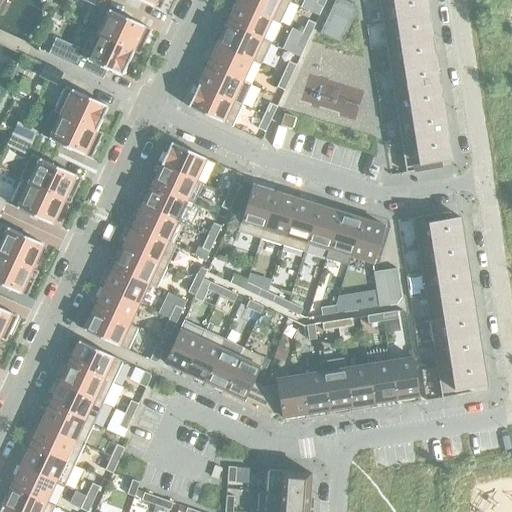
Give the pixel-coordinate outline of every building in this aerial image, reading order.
[(139,0),(153,6),(160,9),(164,0),(139,0)] [(285,0),(236,0),(236,2),(280,22),(289,2),(285,0)] [(344,0),(334,0),(319,33),(341,43),(356,11),(355,5),(344,0)] [(377,0),(382,23),(427,15),(424,0),(377,0)] [(236,2),(226,23),(270,43),(270,42),(261,38),(270,19),(279,23),(280,22),(236,2)] [(91,30),(90,31),(139,54),(151,29),(144,26),(108,9),(97,33),(91,30)] [(427,15),(382,23),(385,46),(431,39),(427,15)] [(307,20),(301,32),(309,36),(315,23),(307,20)] [(222,31),(217,43),(260,64),(270,43),(226,23),(222,31)] [(54,42),(49,53),(95,75),(99,65),(121,75),(132,51),(139,54),(90,31),(80,53),(54,42)] [(309,36),(301,32),(296,45),(303,49),(309,36)] [(435,63),(431,39),(385,46),(389,70),(435,63)] [(217,43),(207,64),(242,80),(251,60),(260,65),(260,64),(217,43)] [(282,74),(290,77),(296,65),(288,61),(282,74)] [(438,86),(435,63),(389,70),(393,94),(438,86)] [(44,64),(38,76),(58,85),(64,73),(44,64)] [(207,64),(197,85),(241,105),(241,104),(232,100),(242,80),(207,64)] [(290,77),(282,74),(276,86),(284,90),(290,77)] [(197,85),(187,106),(222,122),(231,126),(232,125),(241,105),(197,85)] [(65,86),(53,110),(53,111),(102,133),(96,130),(107,106),(65,86)] [(442,110),(438,86),(393,94),(397,117),(442,110)] [(263,115),(270,119),(276,106),(269,103),(263,115)] [(90,158),(102,133),(53,111),(53,110),(52,110),(41,135),(90,158)] [(446,134),(442,110),(397,117),(400,141),(446,134)] [(295,117),(283,113),(280,125),(291,128),(295,117)] [(270,119),(263,115),(257,128),(265,131),(270,119)] [(17,121),(12,133),(32,143),(37,131),(17,121)] [(26,154),(32,143),(12,133),(6,145),(26,154)] [(404,166),(434,161),(450,159),(446,134),(400,141),(404,166)] [(195,179),(205,158),(171,142),(161,163),(195,179)] [(81,177),(32,154),(20,180),(21,179),(27,183),(70,202),(81,177)] [(186,200),(195,179),(161,163),(151,184),(186,200)] [(27,183),(20,180),(9,204),(52,224),(63,200),(69,203),(70,202),(27,183)] [(226,194),(234,197),(240,185),(232,181),(226,194)] [(151,184),(141,205),(176,221),(186,200),(151,184)] [(263,228),(274,191),(252,184),(240,221),(237,231),(260,239),(263,228)] [(296,198),(274,191),(263,228),(260,239),(282,245),(285,235),(296,198)] [(220,207),(228,210),(234,197),(226,194),(220,207)] [(296,198),(285,235),(282,245),(303,252),(306,242),(318,205),(296,198)] [(167,241),(176,221),(141,205),(132,225),(176,246),(176,245),(167,241)] [(340,212),(318,205),(306,242),(328,248),(340,212)] [(340,212),(328,248),(350,255),(361,218),(340,212)] [(413,224),(417,248),(463,241),(459,216),(443,219),(413,224)] [(384,225),(361,218),(350,255),(373,262),(384,225)] [(213,222),(207,235),(215,239),(221,226),(213,222)] [(0,224),(0,253),(38,271),(31,268),(43,243),(0,224)] [(132,225),(122,246),(166,266),(176,246),(132,225)] [(215,239),(207,235),(201,248),(209,251),(215,239)] [(417,248),(421,272),(467,265),(463,241),(417,248)] [(156,287),(166,266),(122,246),(113,267),(156,287)] [(38,271),(0,253),(0,284),(26,296),(38,271)] [(421,272),(425,296),(470,289),(467,265),(421,272)] [(199,266),(193,279),(201,283),(207,270),(199,266)] [(147,284),(156,288),(156,287),(113,267),(103,287),(137,304),(147,284)] [(396,268),(373,272),(378,306),(396,303),(401,297),(396,268)] [(232,275),(229,282),(243,289),(246,281),(232,275)] [(201,283),(193,279),(187,292),(195,295),(201,283)] [(209,282),(206,289),(218,294),(220,295),(223,288),(209,282)] [(246,282),(243,289),(256,295),(260,288),(246,282)] [(137,304),(103,287),(93,308),(137,328),(128,323),(137,304)] [(223,288),(220,295),(233,301),(237,294),(223,288)] [(425,296),(428,320),(474,312),(470,289),(425,296)] [(274,295),(271,302),(285,308),(288,301),(274,295)] [(248,300),(245,307),(259,313),(262,306),(248,300)] [(288,301),(285,309),(298,315),(302,308),(288,301)] [(335,305),(336,313),(351,310),(350,302),(335,305)] [(168,318),(176,322),(182,309),(174,305),(168,318)] [(320,307),(321,315),(336,313),(335,305),(320,307)] [(17,316),(0,307),(0,337),(5,340),(17,316)] [(83,329),(127,350),(137,328),(93,308),(83,329)] [(396,311),(382,313),(383,321),(391,320),(397,318),(396,311)] [(428,320),(432,343),(478,336),(474,312),(428,320)] [(366,315),(367,323),(382,320),(381,313),(366,315)] [(176,322),(168,318),(162,330),(170,334),(176,322)] [(336,320),(337,328),(352,325),(351,318),(336,320)] [(321,323),(322,330),(337,328),(336,320),(321,323)] [(313,324),(306,325),(308,340),(316,339),(313,324)] [(199,339),(179,329),(164,362),(184,371),(199,339)] [(432,343),(436,367),(481,360),(478,336),(432,343)] [(199,339),(184,371),(204,381),(219,348),(199,339)] [(122,361),(113,356),(78,340),(68,362),(112,382),(122,361)] [(162,351),(155,347),(149,360),(155,363),(157,362),(162,351)] [(252,381),(259,366),(263,357),(243,347),(239,357),(223,390),(267,410),(263,386),(252,381)] [(219,348),(204,381),(223,390),(239,357),(219,348)] [(412,357),(389,361),(395,399),(418,395),(412,357)] [(350,406),(344,368),(342,358),(320,361),(321,371),(327,409),(350,406)] [(485,384),(481,360),(436,367),(440,392),(470,387),(485,384)] [(389,361),(366,364),(372,402),(395,399),(389,361)] [(102,403),(112,382),(68,362),(59,382),(102,403)] [(366,364),(344,368),(350,406),(372,402),(366,364)] [(149,374),(144,371),(138,384),(145,387),(151,376),(149,374)] [(299,375),(305,413),(327,409),(321,371),(299,375)] [(299,375),(292,376),(275,378),(276,384),(263,386),(267,410),(281,417),(305,413),(299,375)] [(59,382),(49,403),(93,423),(102,403),(59,382)] [(471,393),(470,387),(440,392),(441,398),(471,393)] [(130,400),(124,413),(132,417),(138,404),(130,400)] [(83,444),(93,423),(49,403),(39,424),(83,444)] [(132,417),(124,413),(118,426),(126,429),(132,417)] [(74,465),(83,444),(39,424),(30,444),(74,465)] [(64,486),(74,465),(30,444),(20,465),(64,486)] [(116,444),(110,457),(118,460),(123,450),(124,448),(116,444)] [(118,460),(110,457),(104,469),(112,473),(118,460)] [(64,487),(64,486),(20,465),(10,486),(54,506),(55,505),(45,501),(54,482),(64,487)] [(221,468),(214,465),(210,476),(217,479),(221,468)] [(228,466),(227,481),(235,482),(236,467),(228,466)] [(267,469),(265,491),(258,490),(258,491),(308,495),(310,472),(267,469)] [(134,496),(139,482),(131,479),(126,494),(134,496)] [(86,496),(93,499),(99,486),(92,483),(86,496)] [(10,486),(1,506),(12,511),(51,511),(54,506),(10,486)] [(306,511),(308,495),(258,491),(256,511),(306,511)] [(158,497),(144,492),(141,500),(155,505),(158,497)] [(226,495),(224,510),(233,511),(234,496),(226,495)] [(93,499),(86,496),(80,508),(87,511),(93,499)] [(172,502),(158,497),(155,505),(169,510),(172,502)]
